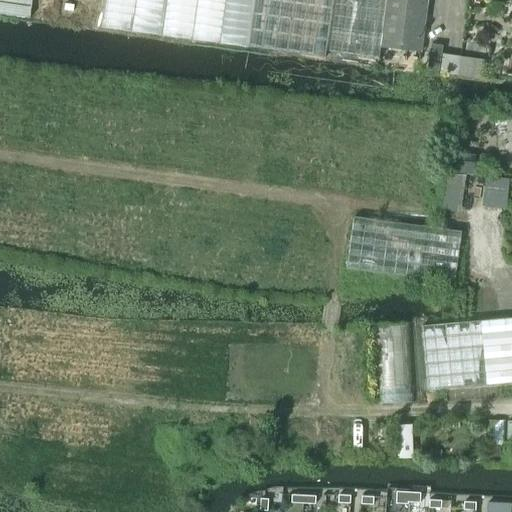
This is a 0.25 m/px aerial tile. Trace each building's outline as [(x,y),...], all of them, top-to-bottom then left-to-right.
[(31,0),(0,0),(0,12),(30,16),(31,0)] [(104,0),(101,25),(325,58),(326,52),(379,59),(380,47),(386,0),(104,0)] [(386,0),(380,47),(420,52),(427,0),(386,0)] [(430,46),(427,71),(438,73),(442,47),(430,46)] [(448,174),(472,177),(474,159),(450,157),(448,174)] [(485,179),(483,208),(506,209),(509,180),(485,179)] [(352,218),(345,269),(453,284),(460,233),(352,218)] [(511,317),(421,327),(428,391),(511,382),(511,317)] [(488,422),(486,454),(503,454),(504,423),(488,422)] [(410,426),(397,426),(397,459),(411,459),(410,426)] [(427,450),(427,461),(440,461),(440,451),(427,450)] [(396,492),(395,504),(407,505),(407,503),(408,493),(396,492)] [(408,493),(407,503),(419,504),(420,494),(408,493)] [(303,497),(291,496),(291,504),(303,505),(303,497)] [(315,498),(303,497),(303,505),(315,506),(315,498)] [(350,497),(338,497),(337,505),(349,505),(350,497)] [(373,498),(361,498),(360,506),(372,506),(373,498)] [(272,500),(260,500),(259,508),(271,508),(272,500)] [(441,502),(429,502),(428,509),(440,510),(441,502)] [(474,511),(475,504),(463,503),(463,511),(474,511)]
